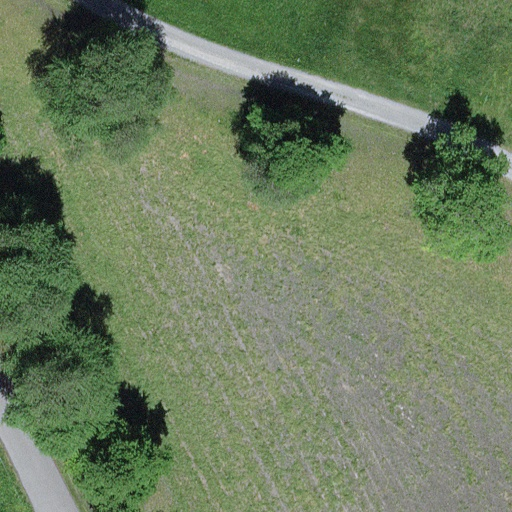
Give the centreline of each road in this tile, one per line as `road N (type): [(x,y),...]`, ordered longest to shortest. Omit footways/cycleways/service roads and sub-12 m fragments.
road 1 (track): [(511,169),(104,0)]
road 2 (unclassified): [(64,511),(0,384)]
